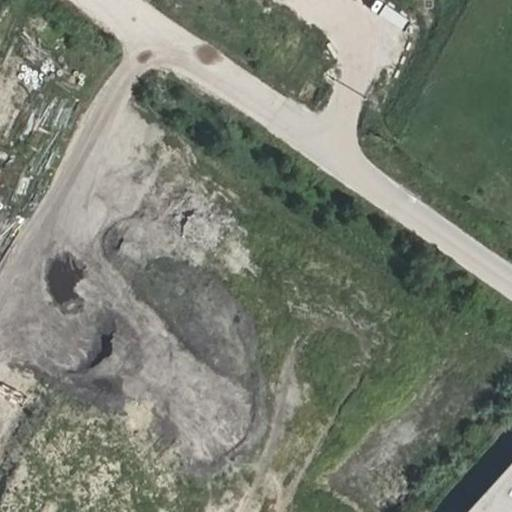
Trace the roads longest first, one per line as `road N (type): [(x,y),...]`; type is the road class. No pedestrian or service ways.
road 1 (unknown): [(120,0),(361,170)]
road 2 (unknown): [(511,276),(361,170)]
road 3 (unknown): [(361,170),(352,0)]
